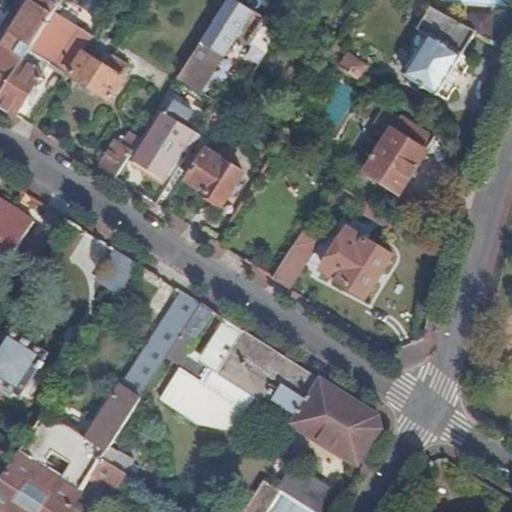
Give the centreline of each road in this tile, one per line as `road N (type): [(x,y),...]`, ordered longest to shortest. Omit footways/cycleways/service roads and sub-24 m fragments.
road 1 (residential): [(427,412),(0,141)]
road 2 (residential): [(511,140),(427,412)]
